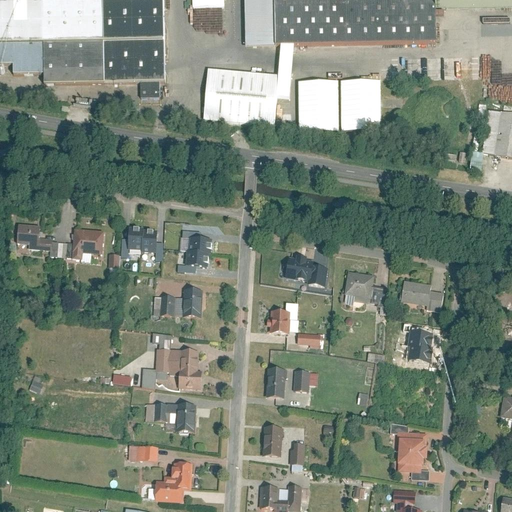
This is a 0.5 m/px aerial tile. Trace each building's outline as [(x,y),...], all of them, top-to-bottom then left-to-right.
[(0,0),(0,63),(12,63),(12,73),(44,73),(44,83),(139,81),(139,95),(158,94),(158,80),(164,80),(162,0),(0,0)] [(247,0),(248,51),(277,50),(276,0),(247,0)] [(276,0),(277,50),(438,47),(437,16),(436,0),(276,0)] [(511,0),(436,0),(437,16),(511,14),(511,0)] [(279,80),(209,74),(205,123),(275,129),(279,80)] [(338,93),(341,84),(302,84),(302,111),(300,118),(304,116),(307,121),(307,116),(321,116),(317,108),(313,107),(319,104),(315,102),(321,99),(322,101),(324,94),(328,100),(327,92),(333,91),(337,98),(332,98),(332,116),(322,113),(323,121),(326,123),(332,119),(333,134),(341,134),(340,94),(338,93)] [(344,134),(383,134),(383,97),(376,114),(376,117),(374,121),(376,122),(374,127),(361,121),(367,121),(367,112),(364,112),(364,118),(360,118),(360,123),(354,121),(355,119),(351,117),(351,111),(345,111),(344,113),(344,134)] [(37,247),(39,226),(17,224),(15,245),(37,247)] [(81,261),(82,253),(101,255),(103,232),(74,229),(71,261),(81,261)] [(143,232),(131,231),(129,252),(142,253),(142,254),(156,255),(157,235),(143,235),(143,232)] [(210,256),(211,243),(190,242),(189,254),(188,254),(187,268),(207,270),(208,256),(210,256)] [(111,257),(111,269),(121,269),(121,257),(111,257)] [(297,261),(290,260),(286,279),(310,284),(314,264),(307,263),(307,261),(297,259),(297,261)] [(316,268),(314,286),(328,287),(330,269),(316,268)] [(372,286),(374,276),(347,272),(344,296),(370,299),(371,297),(372,286)] [(430,290),(431,286),(404,282),(400,302),(427,307),(430,290)] [(389,289),(372,286),(371,297),(372,298),(371,301),(378,302),(377,305),(386,307),(389,289)] [(201,291),(184,290),(184,297),(183,318),(200,318),(201,291)] [(444,293),(430,290),(427,307),(426,310),(440,313),(444,293)] [(183,318),(184,297),(154,297),(152,316),(183,318)] [(270,311),(269,334),(288,335),(289,312),(270,311)] [(298,333),(297,344),(321,346),(322,335),(298,333)] [(162,345),(162,350),(171,351),(171,336),(155,336),(154,345),(162,345)] [(198,351),(179,350),(178,389),(200,390),(201,374),(197,374),(198,351)] [(266,369),(265,398),(283,399),(285,370),(266,369)] [(294,372),(293,392),(309,393),(311,373),(294,372)] [(115,376),(114,384),(131,387),(133,378),(115,376)] [(499,418),(511,419),(511,397),(503,396),(499,418)] [(176,404),(175,432),(194,433),(195,405),(176,404)] [(264,427),(262,457),(280,458),(282,428),(264,427)] [(325,427),(324,435),(334,437),(335,429),(325,427)] [(397,433),(396,473),(421,474),(420,466),(422,467),(422,459),(426,460),(426,447),(427,435),(397,433)] [(130,443),(129,457),(138,458),(158,458),(158,444),(138,443),(130,443)] [(290,451),(290,465),(304,466),(305,445),(294,445),(294,451),(290,451)] [(171,463),(170,478),(165,477),(164,484),(155,483),(154,501),(183,503),(183,491),(190,491),(192,464),(171,463)] [(278,501),(279,488),(260,488),(260,511),(300,511),(301,487),(288,487),(287,501),(278,501)] [(511,511),(511,498),(502,497),(499,511),(511,511)]
